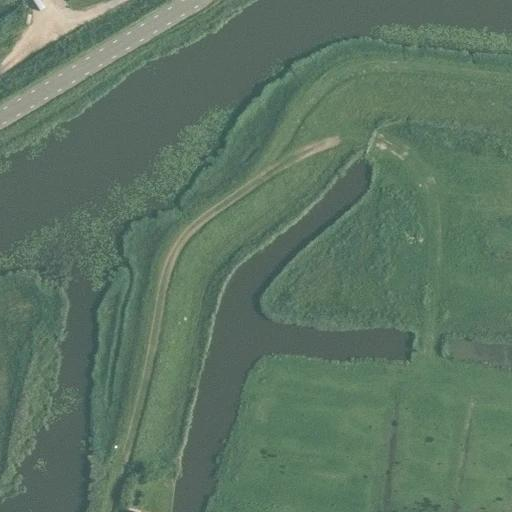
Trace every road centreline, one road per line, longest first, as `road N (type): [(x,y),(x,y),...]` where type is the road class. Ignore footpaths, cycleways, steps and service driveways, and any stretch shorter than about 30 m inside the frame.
road 1 (track): [(104,511),(172,250),(206,211),(263,172)]
road 2 (track): [(263,172),(317,144),(360,134),(430,170),(443,212),(426,360)]
road 3 (tertiary): [(191,0),(0,115)]
